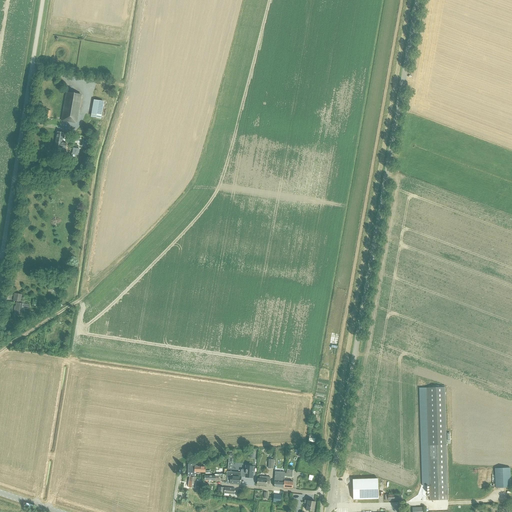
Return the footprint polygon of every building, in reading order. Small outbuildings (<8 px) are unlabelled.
[(61,121),(76,123),(81,95),(66,92),(61,121)] [(91,116),(101,118),(104,102),(94,101),(91,116)] [(61,150),(61,151),(65,152),(66,151),(67,144),(62,143),(63,133),(57,132),(55,147),(61,148),(61,150)] [(14,301),(21,302),(22,295),(15,293),(14,301)] [(15,309),(14,315),(22,316),(24,308),(29,309),(30,305),(16,302),(16,306),(15,306),(14,309),(15,309)] [(434,388),(419,388),(420,421),(421,452),(422,485),(427,485),(429,485),(430,491),(430,497),(430,500),(436,500),(448,500),(447,482),(446,446),(446,443),(446,441),(446,434),(446,428),(445,411),(444,387),(434,388)] [(188,476),(190,476),(190,477),(195,477),(196,472),(205,472),(205,467),(195,467),(195,464),(190,464),(190,473),(188,473),(188,476)] [(227,476),(226,482),(230,482),(230,483),(240,484),(240,483),(241,479),(241,477),(245,477),(253,478),(254,466),(246,466),(245,470),(241,469),(241,472),(233,472),(227,471),(227,474),(227,476)] [(509,466),(495,467),(495,486),(510,485),(509,466)] [(285,476),(287,477),(292,477),(293,470),(287,469),(286,473),(285,473),(285,476)] [(215,476),(210,476),(210,471),(206,471),(206,476),(205,476),(204,480),(215,481),(219,481),(219,477),(223,477),(222,480),(226,480),(226,475),(226,474),(223,474),(215,474),(215,476)] [(274,486),(274,487),(283,487),(284,481),(284,476),(285,476),(285,473),(275,472),(274,482),(274,486)] [(195,477),(190,477),(190,476),(188,487),(195,488),(196,477),(195,477)] [(269,484),(270,477),(260,476),(259,479),(257,478),(257,485),(266,486),(266,484),(269,484)] [(352,479),(353,499),(378,498),(377,478),(352,479)] [(306,510),(314,511),(315,502),(305,500),(304,503),(307,503),(306,510)]
